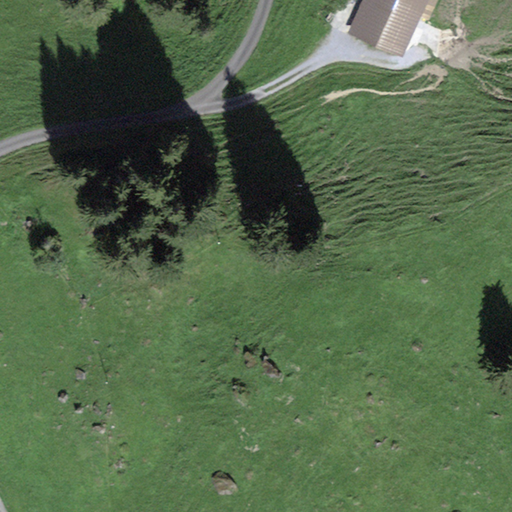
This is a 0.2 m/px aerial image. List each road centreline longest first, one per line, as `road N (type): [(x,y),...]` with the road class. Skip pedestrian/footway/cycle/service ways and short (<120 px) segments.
road 1 (track): [(0,157),(26,141),(191,108),(241,61),(269,0)]
road 2 (track): [(370,60),(335,59),(259,99),(191,108)]
